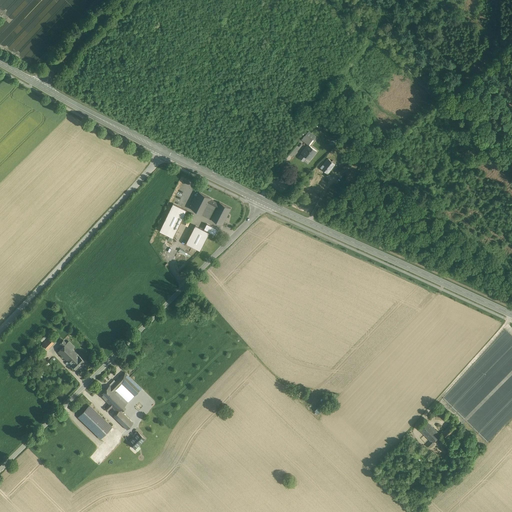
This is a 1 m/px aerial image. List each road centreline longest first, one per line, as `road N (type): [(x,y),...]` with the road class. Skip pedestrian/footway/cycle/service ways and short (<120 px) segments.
road 1 (tertiary): [(266,203),(0,468)]
road 2 (secondary): [(511,314),(266,203)]
road 3 (secondary): [(266,203),(36,83)]
